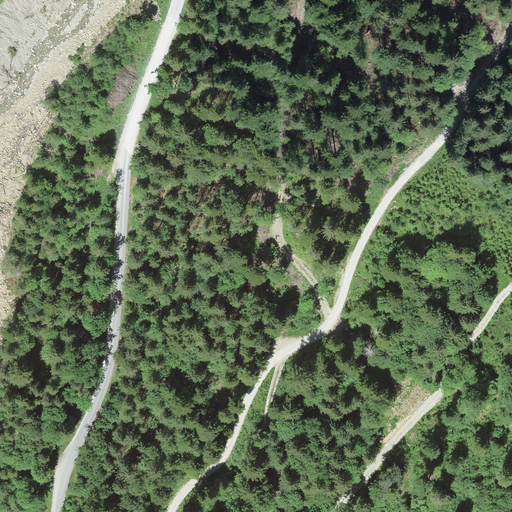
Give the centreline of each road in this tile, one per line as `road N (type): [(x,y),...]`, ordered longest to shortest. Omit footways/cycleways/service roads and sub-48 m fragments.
road 1 (track): [(170,511),(220,462),(274,359),(335,319),(380,211),(435,148),(511,30)]
road 2 (unclassified): [(177,0),(127,147),(110,357),(57,511)]
road 3 (track): [(335,511),(433,402),(459,352),(511,286)]
road 4 (track): [(282,353),(267,413),(279,482),(268,511)]
